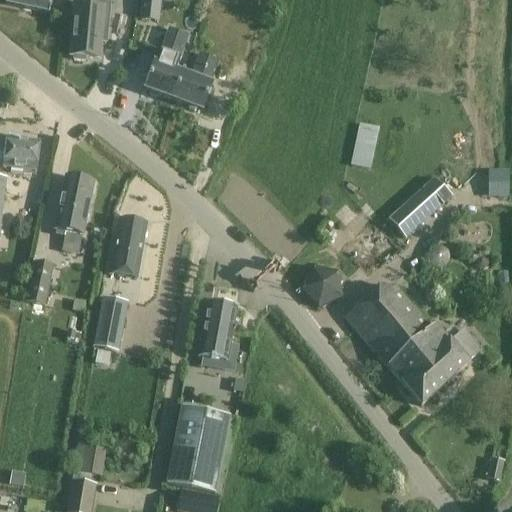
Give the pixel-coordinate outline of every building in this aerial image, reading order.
[(6,0),(5,5),(47,14),(50,0),(6,0)] [(143,0),(142,11),(161,13),(162,0),(143,0)] [(107,30),(109,6),(93,5),(92,10),(75,8),(70,58),(73,58),(73,62),(84,63),(85,60),(98,61),(101,29),(107,30)] [(158,97),(173,102),(182,77),(174,74),(187,38),(168,31),(155,67),(153,66),(144,92),(150,94),(150,97),(156,99),(158,97)] [(190,80),(182,77),(173,102),(188,108),(189,111),(194,113),(197,111),(202,113),(211,87),(209,87),(218,63),(199,56),(190,80)] [(362,124),(352,166),(374,171),(384,128),(362,124)] [(0,198),(4,170),(36,174),(39,144),(21,142),(19,138),(10,137),(7,141),(4,140),(3,151),(0,150),(0,198)] [(511,171),(493,172),(493,199),(511,198),(511,171)] [(54,232),(64,234),(61,254),(79,257),(82,238),(93,183),(65,177),(54,232)] [(453,199),(434,179),(387,221),(406,242),(453,199)] [(119,221),(109,278),(135,282),(145,226),(119,221)] [(25,305),(46,309),(54,268),(32,264),(25,305)] [(299,293),(316,312),(341,300),(338,274),(311,270),(299,293)] [(399,385),(420,409),(469,366),(468,364),(480,354),(462,333),(458,337),(451,329),(443,336),(434,326),(431,329),(393,286),(386,295),(378,289),(352,312),(353,313),(344,321),(387,370),(386,370),(400,385),(399,385)] [(92,349),(118,354),(127,305),(101,300),(92,349)] [(236,310),(234,309),(231,305),(224,304),(220,307),(207,305),(198,358),(227,363),(236,310)] [(179,410),(164,487),(223,498),(238,421),(179,410)] [(70,475),(101,479),(105,454),(74,449),(70,475)] [(92,511),(96,486),(69,482),(64,511),(92,511)] [(187,511),(205,511),(208,500),(180,494),(177,510),(187,511)]
